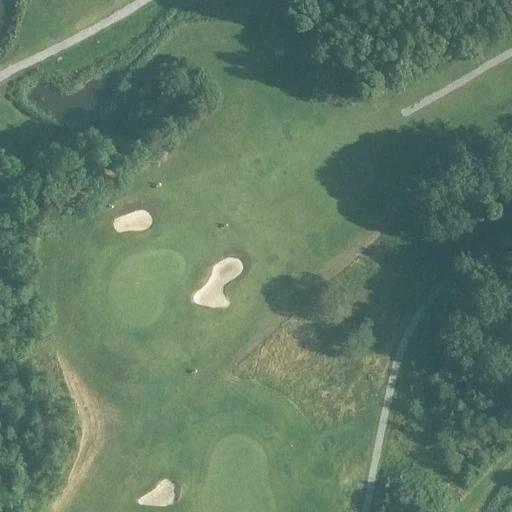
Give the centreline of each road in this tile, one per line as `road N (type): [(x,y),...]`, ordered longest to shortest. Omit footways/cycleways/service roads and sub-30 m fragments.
road 1 (track): [(511,216),(405,336),(364,511)]
road 2 (track): [(145,0),(0,76)]
road 3 (track): [(511,51),(406,110)]
